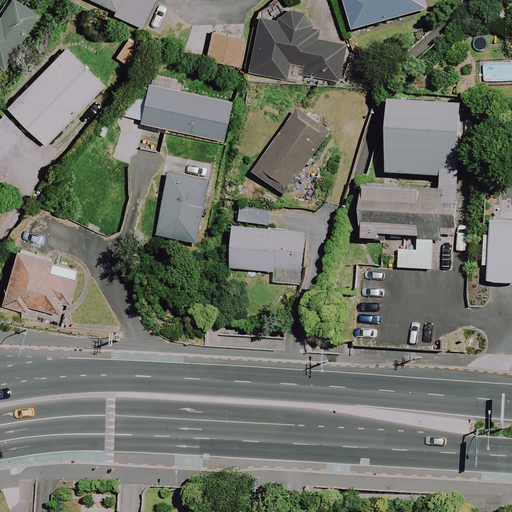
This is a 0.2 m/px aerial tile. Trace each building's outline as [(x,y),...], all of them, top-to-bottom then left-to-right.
[(0,65),(5,69),(38,15),(13,0),(11,0),(0,18),(0,65)] [(99,0),(120,9),(118,14),(147,27),(159,0),(99,0)] [(428,11),(424,0),(343,0),(354,33),(428,11)] [(304,84),(306,77),(336,83),(344,45),(309,38),(313,16),(282,10),(280,21),(259,17),(248,73),(280,79),(304,84)] [(246,35),(214,28),(207,58),(240,65),(246,35)] [(141,50),(128,40),(115,58),(128,68),(141,50)] [(105,86),(66,48),(7,109),(45,147),(105,86)] [(224,136),(233,97),(152,80),(143,118),(224,136)] [(350,103),(338,100),(333,123),(345,126),(350,103)] [(385,175),(439,178),(439,190),(365,186),(364,212),(362,240),(384,242),(384,248),(399,249),(398,269),(432,271),(434,238),(460,239),(461,217),(463,183),(467,106),(389,102),(385,175)] [(334,129),(301,107),(258,170),(291,192),(334,129)] [(0,158),(0,159),(23,137),(0,113),(0,158)] [(212,166),(166,157),(159,196),(165,197),(158,236),(198,243),(212,166)] [(511,280),(511,219),(510,219),(497,218),(493,279),(507,280),(511,280)] [(304,233),(235,228),(232,271),(300,276),(304,233)] [(64,304),(68,305),(77,268),(56,263),(56,259),(15,249),(1,306),(26,312),(27,307),(61,315),(64,304)]
